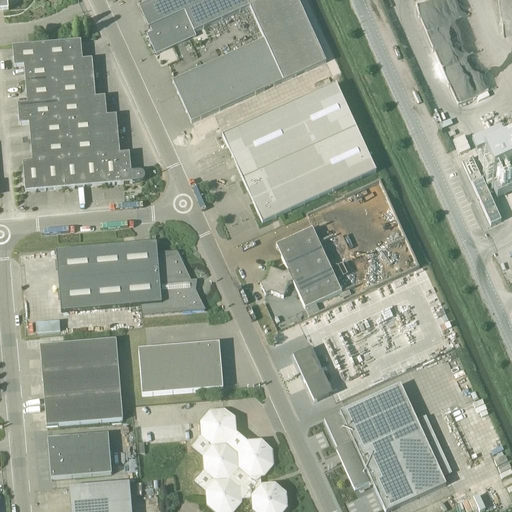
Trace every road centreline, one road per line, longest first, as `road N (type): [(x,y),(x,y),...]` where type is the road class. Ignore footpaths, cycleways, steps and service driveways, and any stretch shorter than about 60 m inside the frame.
road 1 (unclassified): [(511,343),(357,0)]
road 2 (unclassified): [(330,511),(190,198)]
road 3 (unclassified): [(23,511),(0,235)]
road 4 (unknown): [(298,429),(414,379),(429,390),(463,457)]
road 5 (unclassified): [(190,198),(98,0)]
road 6 (unclassified): [(11,227),(147,216),(190,198)]
road 7 (unknown): [(466,124),(435,87),(406,0)]
